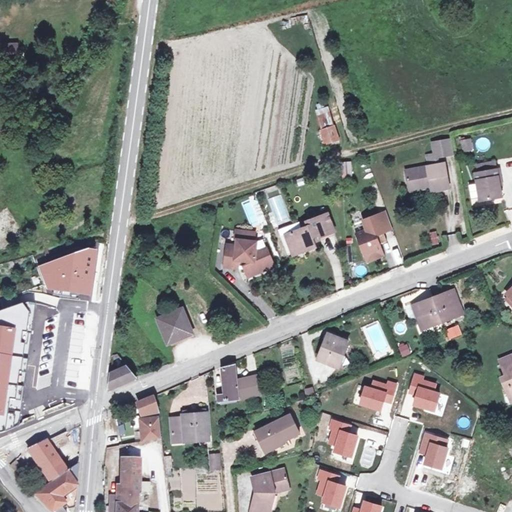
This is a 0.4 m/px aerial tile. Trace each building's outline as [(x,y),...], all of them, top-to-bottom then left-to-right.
[(0,53),(17,54),(18,42),(0,41),(0,53)] [(323,132),(334,128),(329,114),(318,117),(323,132)] [(323,132),(322,132),(326,145),(339,140),(335,128),(334,128),(323,132)] [(473,138),(462,138),(462,151),(473,151),(473,138)] [(452,140),(433,143),(435,155),(428,157),(430,167),(406,172),(409,188),(431,184),(432,189),(433,192),(451,189),(446,164),(439,165),(434,166),(432,159),(438,158),(454,154),(452,140)] [(352,175),(352,161),(343,161),(343,175),(352,175)] [(477,166),(479,174),(495,170),(494,163),(477,166)] [(479,174),(475,174),(481,202),(503,198),(500,186),(499,178),(501,177),(500,170),(495,170),(479,174)] [(431,184),(409,188),(410,193),(432,189),(431,184)] [(393,231),(386,214),(363,223),(366,232),(357,236),(368,265),(386,258),(381,246),(388,244),(384,234),(393,231)] [(305,228),(287,235),(291,247),(301,243),(302,246),(314,242),(313,238),(319,236),(319,238),(336,233),(329,215),(308,223),(310,230),(307,232),(305,228)] [(432,245),(439,243),(437,230),(430,231),(432,245)] [(254,234),(233,232),(232,241),(235,241),(234,247),(226,246),(223,269),(237,271),(238,267),(242,267),(243,271),(247,279),(273,268),(266,250),(258,253),(254,251),(255,244),(254,243),(253,243),(254,234)] [(262,240),(254,243),(255,244),(254,251),(258,253),(266,250),(262,240)] [(96,274),(100,249),(89,248),(44,264),(52,290),(94,294),(95,285),(96,274)] [(37,267),(46,289),(49,289),(52,290),(44,264),(40,266),(37,267)] [(451,292),(434,298),(443,322),(464,314),(459,302),(456,303),(451,292)] [(434,298),(417,305),(421,316),(418,317),(422,330),(443,322),(434,298)] [(0,433),(3,433),(19,426),(22,406),(25,380),(27,365),(29,354),(32,328),(36,303),(27,301),(15,305),(0,310),(0,433)] [(183,310),(158,320),(168,345),(193,335),(183,310)] [(445,329),(449,339),(462,334),(458,324),(445,329)] [(339,339),(329,335),(318,360),(339,369),(348,346),(337,342),(339,339)] [(398,344),(402,356),(412,353),(408,341),(398,344)] [(508,357),(500,360),(507,377),(502,379),(506,387),(509,385),(511,392),(511,366),(508,357)] [(236,366),(223,369),(226,395),(218,396),(219,403),(236,400),(261,394),(259,378),(250,380),(251,387),(238,389),(237,382),(236,366)] [(116,373),(112,375),(110,390),(137,378),(128,367),(116,373)] [(418,387),(434,392),(437,384),(423,380),(424,376),(414,373),(408,394),(415,396),(418,387)] [(250,380),(237,382),(238,389),(251,387),(250,380)] [(387,393),(384,402),(391,404),(397,384),(388,381),(387,384),(372,380),(370,388),(387,393)] [(384,402),(387,393),(370,388),(364,386),(362,395),(359,404),(381,411),(384,402)] [(434,412),(440,393),(434,392),(427,390),(418,387),(415,396),(412,405),(434,412)] [(156,396),(139,403),(144,415),(146,415),(160,413),(160,409),(156,396)] [(161,413),(160,413),(146,415),(147,419),(142,420),(145,442),(163,439),(161,413)] [(184,418),(172,419),(174,443),(210,440),(208,413),(184,416),(184,418)] [(292,415),(256,433),(266,454),(284,445),(283,443),(301,434),(292,415)] [(339,430),(349,433),(351,426),(331,419),(328,429),(332,431),(328,444),(335,446),(339,430)] [(119,425),(122,436),(130,434),(127,423),(119,425)] [(349,433),(339,430),(335,446),(333,452),(342,455),(351,458),(358,436),(349,433)] [(68,432),(49,440),(55,450),(73,445),(73,432),(68,432)] [(419,453),(426,455),(430,443),(447,447),(449,439),(425,433),(419,453)] [(49,440),(28,451),(47,480),(49,483),(68,473),(55,450),(49,440)] [(447,447),(430,443),(426,455),(423,465),(442,470),(448,448),(447,447)] [(482,480),(488,456),(472,451),(465,475),(482,480)] [(220,454),(210,455),(212,470),(220,469),(220,454)] [(121,460),(121,471),(139,471),(140,460),(121,460)] [(68,473),(49,483),(33,493),(36,495),(50,511),(63,511),(65,511),(75,505),(79,467),(68,473)] [(285,469),(264,475),(267,487),(261,489),(262,493),(258,494),(256,496),(251,511),(270,511),(276,493),(291,489),(285,469)] [(328,481),(338,484),(341,475),(320,469),(317,480),(320,480),(315,495),(323,497),(328,481)] [(267,487),(264,475),(254,478),(258,494),(262,493),(261,489),(267,487)] [(121,485),(118,486),(117,496),(116,511),(138,511),(139,504),(145,503),(145,491),(150,491),(150,484),(139,484),(139,477),(121,476),(121,485)] [(338,484),(328,481),(323,497),(321,503),(340,509),(346,487),(338,484)] [(116,511),(117,496),(110,495),(109,511),(116,511)] [(380,511),(382,507),(364,502),(361,510),(360,511),(380,511)]
